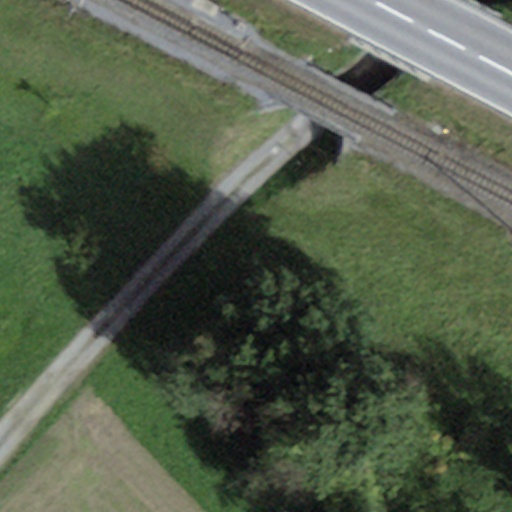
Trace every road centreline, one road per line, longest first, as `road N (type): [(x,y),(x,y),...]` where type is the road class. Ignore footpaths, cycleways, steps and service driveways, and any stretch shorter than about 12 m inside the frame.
road 1 (track): [(469,0),(175,254),(0,447)]
road 2 (primary): [(511,80),(356,0)]
